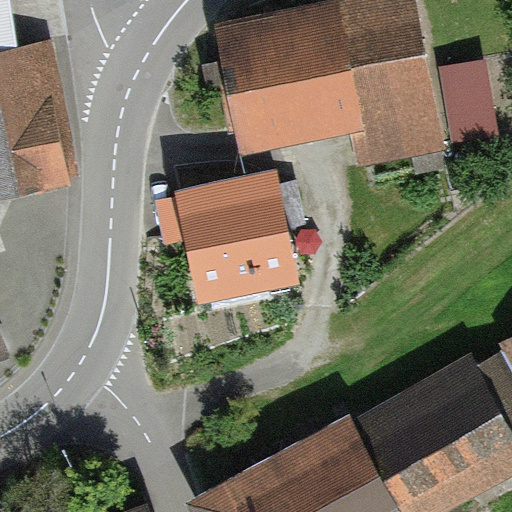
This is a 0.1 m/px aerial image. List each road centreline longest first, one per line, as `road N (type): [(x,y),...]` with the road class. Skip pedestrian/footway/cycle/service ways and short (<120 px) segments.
road 1 (tertiary): [(80,368),(108,295),(119,136),(142,65)]
road 2 (unclassified): [(174,511),(133,414),(80,368)]
